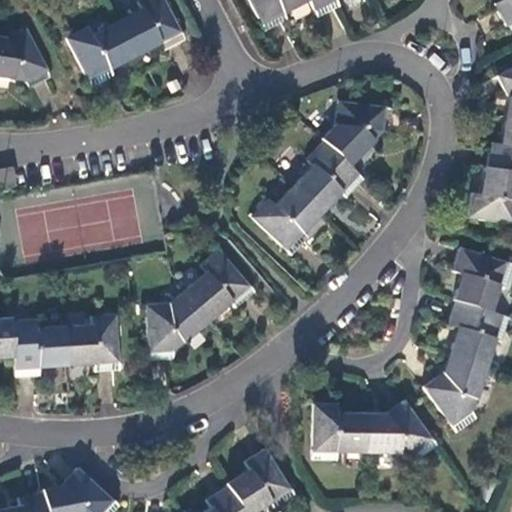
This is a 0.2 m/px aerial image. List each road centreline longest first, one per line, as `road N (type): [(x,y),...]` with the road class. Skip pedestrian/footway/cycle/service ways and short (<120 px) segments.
road 1 (residential): [(245,95),(359,57),(398,64),(422,79),(443,110),(429,181),(402,230),(316,320),(215,397),(169,419),(126,427),(0,428)]
road 2 (residential): [(0,147),(152,122),(237,97)]
